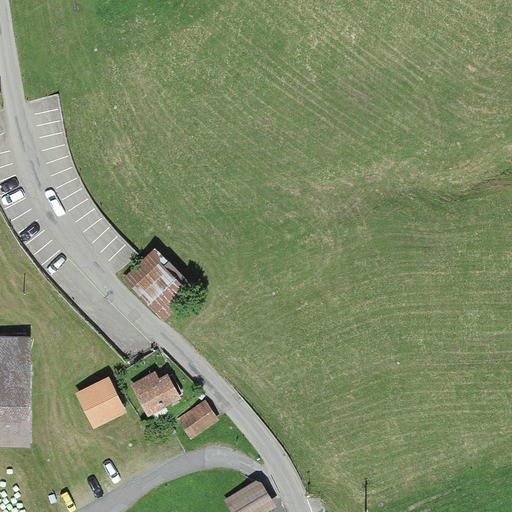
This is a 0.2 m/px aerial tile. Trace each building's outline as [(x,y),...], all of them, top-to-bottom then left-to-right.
[(156,251),(129,277),(162,310),(188,285),(156,251)] [(0,440),(26,441),(26,371),(14,371),(14,368),(26,367),(26,339),(0,338),(0,440)] [(137,385),(151,410),(175,396),(165,378),(151,386),(147,379),(137,385)] [(118,409),(105,383),(83,394),(96,420),(118,409)] [(203,405),(181,420),(192,435),(213,420),(203,405)] [(256,511),(270,503),(258,483),(230,500),(236,511),(256,511)]
